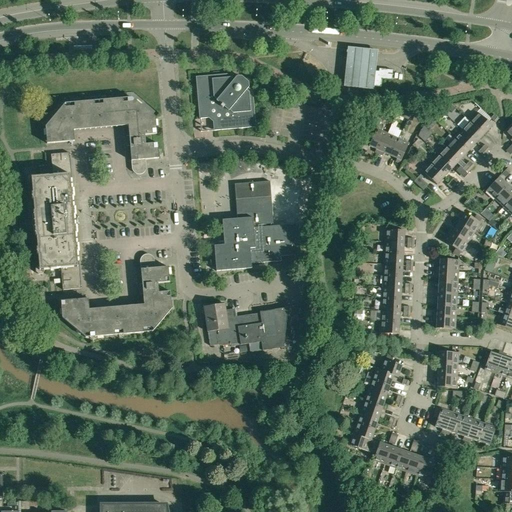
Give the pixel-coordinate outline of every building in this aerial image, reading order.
[(376,60),(377,51),(347,48),(346,57),(343,88),(373,91),(376,60)] [(393,71),(388,70),(384,70),(379,69),(379,72),(374,71),(373,79),(372,86),(382,87),(383,80),(392,81),(392,80),(393,71)] [(231,74),(196,77),(199,119),(208,118),(210,116),(215,120),(213,122),(213,131),(255,127),(252,92),(247,88),(248,88),(248,83),(241,77),(236,77),(235,78),(231,74)] [(145,160),(158,159),(157,143),(145,144),(145,135),(156,134),(155,117),(131,98),(65,104),(45,127),(46,144),(74,141),(73,131),(128,126),(131,161),(131,167),(131,168),(132,169),(132,170),(133,171),(133,172),(134,173),(135,174),(136,174),(137,175),(138,175),(139,175),(140,175),(141,175),(142,174),(143,174),(144,173),(144,172),(145,171),(145,170),(146,169),(146,168),(146,167),(146,166),(145,160)] [(272,105),(267,133),(278,135),(283,107),(272,105)] [(477,113),(469,122),(483,135),(491,126),(477,113)] [(476,143),(483,135),(469,122),(461,130),(476,143)] [(378,154),(387,134),(376,129),(375,131),(371,129),(368,134),(373,136),(368,147),(375,150),(374,153),(378,154)] [(461,130),(454,139),(468,152),(476,143),(461,130)] [(419,132),(418,136),(424,142),(427,139),(419,132)] [(397,139),(387,134),(378,154),(381,156),(383,153),(389,156),(397,139)] [(408,143),(397,139),(389,156),(396,159),(395,162),(399,164),(408,143)] [(468,152),(454,139),(446,147),(460,160),(468,152)] [(452,168),(460,160),(446,147),(438,155),(452,168)] [(52,176),(47,176),(36,177),(35,176),(33,174),(29,174),(27,177),(27,180),(30,183),(31,183),(32,196),(31,196),(31,197),(32,197),(34,211),(32,211),(35,237),(36,237),(37,251),(36,251),(36,252),(37,252),(38,266),(37,266),(35,269),(35,272),(38,275),(41,274),(44,271),(44,270),(60,269),(62,290),(81,288),(79,267),(78,257),(77,257),(76,249),(77,249),(77,248),(76,248),(74,231),(76,230),(76,229),(74,229),(73,212),(74,212),(74,211),(73,211),(70,185),(72,185),(71,174),(69,153),(50,155),(52,176)] [(438,155),(430,164),(444,177),(452,168),(438,155)] [(444,177),(430,164),(422,172),(436,185),(444,177)] [(418,177),(413,182),(422,190),(427,185),(418,177)] [(498,177),(485,191),(494,199),(507,185),(498,177)] [(216,272),(221,271),(251,269),(251,264),(281,261),(280,257),(300,255),(298,224),(273,226),(271,196),(269,181),(234,184),(236,215),(242,214),(242,219),(222,220),(224,245),(214,246),(216,272)] [(511,196),(511,189),(507,185),(494,199),(502,207),(511,196)] [(511,215),(511,212),(511,196),(502,207),(511,215)] [(461,217),(457,223),(474,233),(480,223),(479,222),(481,218),(476,215),(473,219),(461,211),(459,215),(461,217)] [(468,243),(474,233),(457,223),(453,230),(451,228),(449,232),(468,243)] [(384,242),(403,243),(404,231),(385,230),(384,242)] [(468,243),(449,232),(447,235),(449,236),(445,243),(455,249),(452,253),(458,257),(460,252),(462,253),(468,243)] [(403,254),(403,243),(384,242),(384,253),(403,254)] [(506,254),(499,248),(494,254),(503,258),(506,254)] [(402,266),(403,254),(384,253),(383,265),(402,266)] [(88,299),(60,301),(62,318),(85,338),(152,332),(171,309),(170,292),(158,293),(157,283),(169,282),(168,267),(155,268),(154,261),(154,260),(154,259),(153,258),(153,257),(152,256),(151,256),(150,255),(149,255),(148,255),(147,255),(146,255),(145,255),(144,255),(143,256),(142,256),(141,257),(141,258),(140,259),(140,260),(140,261),(140,262),(140,263),(140,269),(143,305),(89,310),(88,299)] [(436,271),(458,273),(459,260),(439,259),(439,268),(436,267),(436,271)] [(401,277),(402,266),(383,265),(382,276),(401,277)] [(457,284),(458,273),(436,271),(435,275),(439,275),(438,283),(457,284)] [(401,289),(401,277),(382,276),(382,288),(401,289)] [(457,295),(457,284),(438,283),(438,290),(435,290),(434,294),(457,295)] [(400,300),(401,289),(382,288),(381,299),(400,300)] [(437,306),(456,307),(457,295),(434,294),(434,298),(437,298),(437,306)] [(399,312),(400,300),(381,299),(380,311),(399,312)] [(210,346),(217,345),(223,346),(240,343),(241,345),(248,344),(245,327),(254,325),(252,314),(227,319),(224,304),(204,307),(210,346)] [(511,305),(507,304),(503,315),(511,317),(511,305)] [(433,313),(433,317),(455,318),(456,307),(437,306),(436,313),(433,313)] [(260,313),(252,314),(254,325),(245,327),(248,344),(261,342),(262,351),(284,348),(288,308),(259,312),(260,313)] [(380,311),(380,322),(399,323),(399,312),(380,311)] [(511,317),(503,315),(499,326),(511,330),(511,317)] [(455,330),(455,318),(433,317),(433,321),(436,321),(436,329),(455,330)] [(399,323),(380,322),(379,334),(391,334),(390,339),(397,340),(397,335),(398,335),(399,323)] [(438,364),(457,365),(458,353),(435,352),(435,357),(438,357),(438,364)] [(495,374),(502,353),(499,352),(498,355),(490,352),(484,370),(495,374)] [(495,374),(506,378),(511,360),(505,357),(506,355),(502,353),(495,374)] [(383,360),(380,370),(393,375),(393,376),(397,378),(401,366),(391,363),(392,358),(386,356),(385,360),(383,360)] [(354,372),(360,374),(363,366),(357,364),(354,372)] [(434,376),(456,377),(457,365),(438,364),(438,372),(435,372),(434,376)] [(393,375),(380,370),(375,369),(372,379),(390,386),(393,376),(393,375)] [(456,377),(434,376),(434,379),(437,380),(437,388),(456,389),(456,377)] [(386,396),(390,386),(372,379),(368,390),(386,396)] [(364,401),(382,407),(386,396),(368,390),(364,401)] [(378,418),(382,407),(364,401),(360,412),(378,418)] [(441,432),(445,433),(452,412),(441,409),(434,427),(442,429),(441,432)] [(375,429),(378,418),(360,412),(356,423),(375,429)] [(452,412),(445,433),(448,435),(449,432),(456,434),(463,416),(452,412)] [(463,416),(456,434),(463,437),(462,440),(466,441),(474,420),(463,416)] [(474,420),(466,441),(470,442),(471,440),(478,442),(484,424),(474,420)] [(371,440),(375,429),(356,423),(353,433),(371,440)] [(484,424),(478,442),(485,444),(484,447),(488,449),(495,427),(484,424)] [(343,430),(334,427),(332,433),(341,436),(343,430)] [(379,442),(371,440),(353,433),(349,445),(375,454),(379,442)] [(379,442),(375,454),(373,461),(384,465),(390,446),(379,442)] [(401,450),(390,446),(384,465),(395,468),(401,450)] [(412,454),(401,450),(395,468),(406,472),(412,454)] [(412,454),(406,472),(417,476),(423,457),(412,454)] [(434,461),(423,457),(417,476),(428,480),(432,469),(436,470),(438,464),(434,462),(434,461)] [(500,469),(511,469),(511,457),(501,457),(500,469)] [(511,480),(511,469),(500,469),(500,480),(511,480)] [(166,511),(165,506),(102,506),(101,511),(67,511),(51,511),(50,511),(29,511),(29,502),(21,502),(21,507),(2,507),(2,474),(1,474),(1,475),(0,474),(0,511),(166,511)] [(511,491),(511,480),(500,480),(499,492),(504,492),(511,491)] [(503,504),(511,504),(511,491),(504,492),(503,504)]
